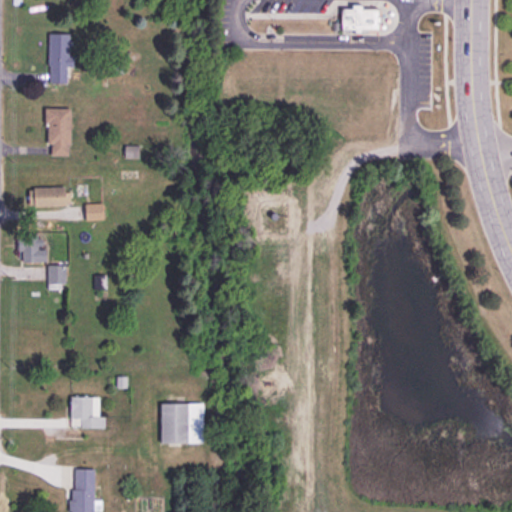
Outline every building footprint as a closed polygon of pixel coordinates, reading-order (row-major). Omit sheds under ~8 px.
[(337,10),(348,10),(348,6),(359,6),(359,11),(375,11),(375,32),(337,32),(337,10)] [(68,34),(68,56),(72,56),(72,67),(66,66),(66,83),(49,83),(49,65),(48,65),(48,34),(68,34)] [(68,108),(67,143),(65,143),(65,155),(49,155),(49,143),(44,143),(45,122),(42,122),(43,108),(68,108)] [(32,188),(62,186),(62,192),(70,192),(70,202),(62,202),(62,205),(33,207),(32,188)] [(101,204),(102,219),(87,220),(86,205),(101,204)] [(36,234),(36,249),(45,249),(45,261),(22,261),(22,250),(18,250),(17,238),(21,238),(21,234),(36,234)] [(47,265),(64,265),(65,283),(48,283),(47,265)] [(105,275),(106,288),(94,288),(94,275),(105,275)] [(115,376),(125,376),(125,387),(116,387),(115,376)] [(69,397),(69,417),(80,417),(80,427),(102,427),(102,417),(96,417),(96,407),(90,407),(90,397),(69,397)] [(158,404),(158,443),(201,442),(200,403),(158,404)] [(90,469),(90,511),(69,511),(66,511),(66,500),(69,500),(69,489),(73,489),(72,469),(90,469)]
